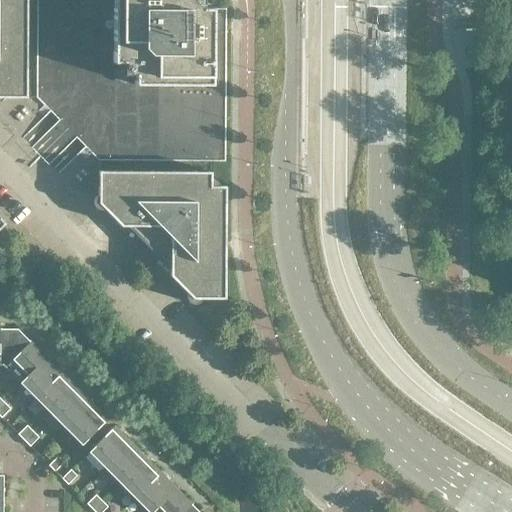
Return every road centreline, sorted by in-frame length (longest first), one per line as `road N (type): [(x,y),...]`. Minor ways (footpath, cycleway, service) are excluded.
road 1 (secondary): [(288,0),(285,195),(300,299),(363,401),(414,449),(509,511)]
road 2 (unclassified): [(353,511),(0,154)]
road 3 (secondary): [(511,409),(445,359),(402,293),(385,246),(387,0)]
